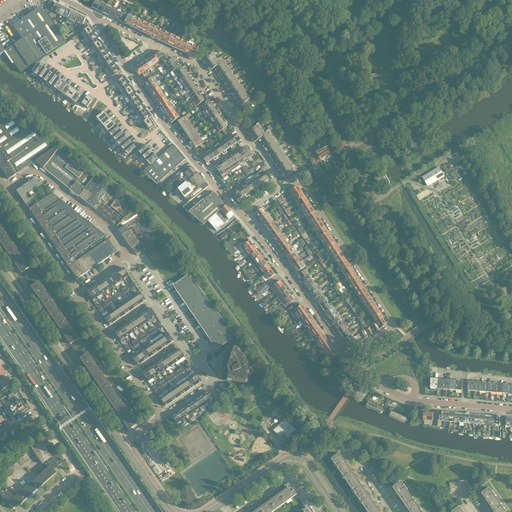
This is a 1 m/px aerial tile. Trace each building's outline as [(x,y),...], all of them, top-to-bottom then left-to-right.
[(97,10),(100,3),(95,1),(92,8),(97,10)] [(54,15),(59,5),(55,3),(53,7),(52,8),(51,9),(52,11),(50,13),(48,15),(51,19),(53,17),(54,15)] [(102,13),(106,6),(100,3),(97,10),(102,13)] [(59,15),(63,7),(59,5),(54,15),(53,17),(55,18),(56,16),(57,14),(59,15)] [(108,16),(111,9),(106,6),(102,13),(108,16)] [(61,19),(66,9),(63,7),(59,15),(60,15),(59,18),(57,19),(60,22),(61,19)] [(5,51),(20,73),(66,42),(44,10),(39,8),(13,26),(22,39),(5,51)] [(67,19),(71,11),(66,9),(61,19),(60,22),(61,24),(63,23),(65,21),(63,20),(64,17),(67,19)] [(113,18),(117,11),(111,9),(108,16),(113,18)] [(78,15),(71,11),(67,19),(66,20),(74,23),(75,22),(78,15)] [(118,21),(122,14),(117,11),(113,18),(118,21)] [(124,23),(127,16),(122,14),(118,21),(124,23)] [(129,26),(133,18),(128,15),(127,16),(124,23),(129,26)] [(86,18),(82,16),(77,27),(78,28),(80,25),(82,26),(86,18)] [(135,29),(139,19),(134,17),(133,18),(129,26),(135,29)] [(140,31),(145,22),(139,19),(135,29),(140,31)] [(146,34),(150,25),(145,22),(140,31),(146,34)] [(151,37),(156,27),(150,25),(146,34),(151,37)] [(91,26),(80,33),(84,38),(94,31),(91,26)] [(156,39),(161,30),(156,27),(151,37),(156,39)] [(162,42),(166,33),(161,30),(156,39),(162,42)] [(94,31),(84,38),(87,43),(89,42),(98,36),(94,31)] [(167,45),(172,35),(166,33),(162,42),(167,45)] [(173,47),(177,38),(172,35),(167,45),(173,47)] [(98,36),(89,42),(92,46),(93,47),(101,41),(98,36)] [(178,50),(183,41),(177,38),(173,47),(178,50)] [(92,46),(90,48),(91,48),(94,53),(95,53),(95,52),(104,46),(101,41),(93,47),(92,46)] [(184,52),(188,43),(183,41),(178,50),(184,52)] [(189,55),(193,46),(188,43),(184,52),(189,55)] [(104,46),(95,52),(95,53),(98,57),(108,51),(104,46)] [(194,58),(198,49),(198,48),(193,46),(189,55),(194,58)] [(98,57),(97,58),(101,63),(103,62),(111,56),(108,51),(98,57)] [(203,61),(205,60),(211,55),(210,53),(201,59),(203,61)] [(208,65),(216,59),(213,54),(211,56),(211,55),(205,60),(206,63),(208,65)] [(158,60),(155,57),(154,55),(153,55),(154,55),(149,58),(153,65),(158,61),(158,60)] [(164,64),(171,59),(170,57),(167,58),(165,55),(162,56),(162,57),(158,59),(159,59),(163,65),(164,64)] [(111,56),(103,62),(106,67),(114,61),(111,56)] [(154,66),(153,65),(149,58),(147,59),(146,60),(144,61),(150,70),(151,72),(153,70),(153,69),(155,68),(154,66)] [(167,69),(175,63),(177,62),(176,60),(174,61),(172,58),(171,59),(164,64),(167,69)] [(213,68),(215,67),(219,64),(216,59),(208,65),(209,67),(211,70),(213,69),(213,68)] [(114,61),(106,67),(109,71),(109,72),(118,66),(114,61)] [(150,70),(144,61),(142,63),(142,62),(141,63),(141,64),(139,65),(147,75),(150,73),(148,71),(150,70)] [(218,72),(227,66),(224,61),(219,64),(215,67),(217,70),(218,72)] [(172,71),(178,67),(177,65),(179,63),(177,62),(175,63),(167,69),(170,73),(173,71),(172,71)] [(34,68),(32,72),(37,75),(43,67),(38,64),(34,68)] [(147,75),(139,65),(138,65),(135,67),(135,68),(134,69),(144,83),(145,83),(152,78),(153,77),(152,75),(148,77),(147,75)] [(175,76),(184,70),(186,69),(185,67),(183,68),(181,65),(178,67),(172,71),(173,71),(175,76)] [(109,71),(108,72),(112,77),(121,71),(118,66),(109,72),(109,71)] [(222,77),(230,71),(227,66),(218,72),(220,74),(222,77)] [(43,67),(37,75),(41,79),(42,79),(48,71),(47,70),(46,70),(43,67)] [(187,74),(185,72),(187,70),(186,69),(184,70),(175,76),(178,80),(187,74)] [(41,79),(40,81),(45,85),(52,74),(49,72),(48,71),(42,79),(41,79)] [(225,81),(233,76),(230,71),(222,77),(223,79),(225,81)] [(52,74),(45,85),(50,88),(57,78),(57,77),(56,77),(52,74)] [(181,84),(190,79),(192,77),(190,76),(188,77),(187,74),(178,80),(181,84)] [(125,76),(114,83),(118,89),(128,82),(125,76)] [(228,86),(236,80),(233,76),(225,81),(226,83),(228,86)] [(192,83),(191,81),(193,79),(192,77),(190,79),(181,84),(184,89),(192,83)] [(57,78),(50,88),(55,92),(62,81),(59,79),(58,78),(57,78)] [(148,88),(157,82),(155,80),(154,80),(152,78),(145,83),(146,84),(145,85),(146,86),(147,86),(148,88)] [(231,91),(240,85),(236,80),(228,86),(230,89),(231,91)] [(62,81),(55,92),(60,95),(67,85),(66,84),(65,84),(62,81)] [(159,88),(157,86),(158,85),(158,84),(160,83),(159,81),(157,82),(148,88),(149,89),(149,90),(149,91),(151,92),(151,93),(159,88)] [(128,82),(118,89),(121,94),(132,87),(128,82)] [(187,93),(195,87),(198,86),(196,84),(194,86),(192,83),(184,89),(187,93)] [(67,85),(60,95),(64,99),(65,99),(65,98),(72,88),(69,86),(68,85),(67,85)] [(234,96),(243,90),(240,85),(231,91),(233,93),(234,96)] [(198,92),(197,89),(199,88),(198,86),(195,87),(187,93),(190,97),(198,92)] [(132,87),(121,94),(125,99),(127,97),(135,92),(132,87)] [(155,98),(163,92),(160,87),(159,88),(151,93),(152,94),(152,95),(153,96),(154,96),(155,98)] [(72,88),(65,98),(70,101),(77,92),(76,91),(75,91),(72,88)] [(238,101),(246,95),(243,90),(234,96),(236,98),(238,101)] [(77,92),(70,101),(75,105),(78,100),(82,96),(78,93),(77,92)] [(135,92),(127,97),(130,102),(138,97),(135,92)] [(158,103),(166,97),(163,92),(155,98),(156,99),(155,100),(156,101),(157,101),(158,103)] [(193,102),(201,96),(203,95),(202,93),(200,94),(198,92),(190,97),(193,102)] [(204,101),(202,98),(205,97),(203,95),(201,96),(193,102),(196,106),(204,101)] [(248,101),(250,100),(246,95),(238,101),(239,103),(241,105),(248,101)] [(82,96),(78,100),(82,103),(81,105),(82,104),(86,108),(86,109),(93,100),(87,96),(85,99),(84,98),(82,96)] [(130,102),(129,103),(132,108),(133,107),(142,102),(138,97),(130,102)] [(170,101),(173,100),(172,98),(169,99),(168,100),(166,97),(158,103),(159,104),(159,105),(160,106),(161,108),(170,101)] [(203,111),(212,105),(214,104),(213,102),(210,103),(209,100),(200,106),(203,111)] [(172,108),(170,105),(172,104),(170,101),(161,108),(162,109),(162,110),(163,111),(164,111),(165,113),(172,108)] [(241,109),(249,103),(250,103),(248,101),(241,105),(239,107),(241,109)] [(142,102),(133,107),(137,112),(145,106),(142,102)] [(215,109),(213,107),(215,105),(214,104),(212,105),(203,111),(206,115),(215,109)] [(2,105),(0,106),(0,124),(14,115),(2,105)] [(137,112),(136,113),(139,118),(148,111),(145,106),(137,112)] [(168,118),(177,111),(176,109),(174,110),(172,108),(165,113),(166,114),(165,115),(166,116),(167,116),(168,118)] [(209,119),(218,114),(220,112),(218,110),(216,112),(215,109),(206,115),(209,119)] [(148,111),(139,118),(142,123),(143,122),(149,119),(152,117),(148,111)] [(179,118),(177,115),(179,114),(177,111),(168,118),(169,119),(169,120),(170,121),(171,123),(179,118)] [(104,112),(95,119),(99,123),(108,116),(104,112)] [(221,118),(219,115),(221,114),(220,112),(218,114),(209,119),(212,124),(221,118)] [(0,149),(31,128),(14,115),(0,124),(0,149)] [(108,116),(99,123),(103,128),(112,121),(108,116)] [(178,128),(189,121),(186,116),(177,122),(179,124),(177,126),(178,128)] [(215,128),(223,122),(225,121),(224,119),(222,121),(221,118),(212,124),(215,128)] [(149,119),(143,122),(149,130),(154,127),(149,119)] [(103,128),(102,129),(106,133),(106,134),(107,133),(115,125),(112,121),(103,128)] [(183,130),(192,125),(189,121),(178,128),(179,129),(182,128),(183,130)] [(227,127),(225,124),(227,123),(225,121),(223,122),(215,128),(218,133),(227,127)] [(247,133),(249,131),(256,127),(254,124),(245,130),(247,133)] [(115,125),(107,133),(111,137),(119,130),(115,125)] [(184,136),(194,129),(192,125),(183,130),(185,133),(183,134),(184,136)] [(252,136),(261,130),(258,126),(256,127),(249,131),(251,134),(252,136)] [(31,128),(0,149),(0,167),(9,179),(35,162),(35,161),(55,147),(31,128)] [(327,142),(331,139),(325,128),(318,132),(321,136),(323,135),(327,142)] [(189,139),(197,134),(194,129),(184,136),(185,138),(187,137),(189,139)] [(119,130),(111,137),(115,142),(116,141),(123,134),(119,130)] [(260,138),(264,135),(261,130),(252,136),(254,139),(256,141),(258,140),(258,139),(260,138)] [(263,143),(271,137),(268,132),(264,135),(260,138),(262,141),(263,143)] [(123,134),(116,141),(119,145),(120,146),(127,139),(123,134)] [(190,145),(200,138),(197,134),(189,139),(191,142),(189,143),(190,145)] [(237,143),(231,134),(227,138),(234,148),(236,147),(234,145),(237,143)] [(266,148),(275,142),(271,137),(263,143),(264,145),(266,148)] [(195,148),(203,142),(200,138),(190,145),(191,147),(193,145),(195,148)] [(234,148),(227,138),(222,141),(228,149),(231,147),(232,149),(234,148)] [(119,145),(118,146),(119,146),(122,151),(123,151),(131,143),(127,139),(120,146),(119,145)] [(228,149),(222,141),(218,143),(225,154),(227,153),(225,151),(228,149)] [(269,153),(278,147),(275,142),(266,148),(268,151),(269,153)] [(122,151),(121,151),(122,152),(126,156),(134,149),(135,148),(131,143),(123,151),(122,151)] [(225,154),(218,143),(214,146),(219,155),(222,153),(223,155),(225,154)] [(318,155),(329,148),(326,143),(323,145),(315,150),(318,155)] [(145,145),(138,151),(142,156),(149,149),(145,145)] [(173,145),(151,165),(156,171),(163,178),(185,159),(179,151),(173,145)] [(219,155),(214,146),(209,149),(216,160),(218,159),(217,156),(219,155)] [(35,161),(35,162),(43,168),(52,157),(58,150),(55,147),(35,161)] [(273,158),(281,152),(278,147),(269,153),(271,155),(273,158)] [(253,156),(247,148),(244,150),(243,148),(241,149),(242,151),(248,159),(253,156)] [(329,155),(328,153),(331,151),(329,148),(318,155),(321,160),(329,155)] [(149,149),(142,156),(146,160),(153,154),(149,149)] [(216,160),(209,149),(205,152),(211,161),(213,159),(215,161),(216,160)] [(248,159),(242,151),(241,149),(239,150),(241,152),(238,154),(244,162),(248,159)] [(79,178),(85,171),(58,150),(52,157),(60,164),(62,161),(67,166),(65,168),(79,178)] [(211,161),(205,152),(200,155),(207,166),(209,164),(208,162),(211,161)] [(276,162),(284,156),(281,152),(273,158),(274,160),(276,162)] [(153,154),(146,160),(150,165),(157,158),(153,154)] [(244,162),(238,154),(236,156),(234,154),(232,155),(234,157),(239,165),(244,162)] [(239,165),(234,157),(232,155),(231,156),(232,158),(229,160),(235,168),(239,165)] [(279,167),(288,161),(284,156),(276,162),(277,164),(279,167)] [(79,178),(65,168),(67,166),(62,161),(60,164),(52,157),(43,168),(79,196),(94,177),(85,171),(79,178)] [(343,167),(338,157),(334,159),(337,164),(339,163),(341,168),(343,167)] [(235,168),(229,160),(227,162),(226,159),(224,161),(225,163),(231,171),(235,168)] [(231,171),(225,163),(224,161),(222,162),(223,164),(221,166),(226,174),(231,171)] [(282,172),(291,166),(288,161),(279,167),(281,170),(282,172)] [(156,171),(151,165),(143,171),(156,184),(163,178),(156,171)] [(227,176),(226,174),(221,166),(218,167),(217,165),(215,167),(223,179),(227,176)] [(292,172),(294,171),(291,166),(282,172),(284,174),(286,177),(292,172)] [(192,167),(183,174),(189,180),(197,173),(192,167)] [(427,186),(443,176),(438,168),(422,177),(427,186)] [(263,171),(258,174),(265,185),(267,183),(266,181),(268,179),(263,171)] [(292,172),(286,177),(284,178),(285,181),(294,175),(292,172)] [(189,180),(178,189),(188,203),(189,201),(208,186),(197,173),(189,180)] [(382,181),(377,173),(373,174),(375,178),(374,179),(377,184),(382,181)] [(258,174),(254,177),(259,185),(262,184),(263,186),(265,185),(258,174)] [(176,175),(165,185),(169,189),(180,180),(176,175)] [(94,177),(79,196),(86,203),(101,184),(94,177)] [(259,185),(254,177),(249,180),(256,191),(258,189),(257,187),(259,185)] [(42,185),(34,179),(30,182),(35,190),(42,185)] [(249,180),(245,183),(251,191),(253,190),(255,192),(256,191),(249,180)] [(17,191),(26,205),(33,200),(29,194),(35,190),(30,182),(17,191)] [(245,183),(241,186),(248,196),(250,195),(248,193),(251,191),(245,183)] [(101,184),(86,203),(93,208),(108,189),(101,184)] [(248,196),(241,186),(236,189),(242,197),(245,195),(246,198),(248,196)] [(292,195),(294,197),(301,192),(297,186),(289,192),(291,195),(292,195)] [(108,189),(93,208),(117,227),(132,208),(108,189)] [(233,194),(237,200),(239,202),(241,201),(239,199),(242,197),(236,189),(232,192),(233,194)] [(213,192),(203,201),(203,200),(188,212),(203,225),(210,219),(225,206),(213,192)] [(301,192),(294,197),(296,200),(295,201),(296,203),(305,197),(301,192)] [(52,193),(29,209),(35,217),(60,199),(52,193)] [(305,197),(296,203),(297,205),(298,204),(300,207),(308,202),(305,197)] [(60,200),(60,199),(35,217),(65,262),(105,235),(90,224),(60,200)] [(308,202),(300,207),(302,210),(301,211),(302,213),(311,207),(308,202)] [(225,206),(203,225),(212,233),(225,222),(226,223),(227,221),(233,215),(225,206)] [(311,207),(302,213),(304,215),(305,214),(307,217),(314,212),(311,207)] [(132,208),(117,227),(119,230),(118,230),(122,235),(145,219),(132,208)] [(256,216),(258,219),(266,213),(264,211),(265,210),(264,208),(255,214),(256,216)] [(314,212),(307,217),(309,220),(308,221),(309,223),(318,217),(314,212)] [(266,213),(258,219),(260,222),(260,221),(262,223),(270,217),(269,215),(268,216),(266,213)] [(272,220),(270,217),(262,223),(263,225),(263,226),(265,229),(273,223),(271,221),(272,220)] [(321,222),(318,217),(309,223),(310,225),(311,224),(313,227),(321,222)] [(145,219),(122,235),(131,249),(136,255),(142,251),(162,237),(145,219)] [(28,269),(0,222),(0,241),(20,274),(28,269)] [(324,227),(321,222),(313,227),(315,230),(314,231),(316,233),(324,227)] [(273,223),(265,229),(267,232),(267,231),(269,233),(277,227),(276,225),(275,226),(273,223)] [(277,227),(269,233),(270,235),(270,236),(272,238),(280,233),(278,230),(279,230),(277,227)] [(327,232),(324,227),(316,233),(317,235),(318,234),(320,237),(327,232)] [(331,237),(327,232),(320,237),(322,240),(321,241),(322,243),(331,237)] [(280,233),(272,238),(274,241),(276,243),(284,237),(283,235),(281,236),(280,233)] [(105,235),(65,262),(77,279),(116,252),(105,235)] [(284,237),(276,243),(277,245),(279,248),(286,243),(285,240),(286,239),(284,237)] [(331,237),(322,243),(324,245),(325,244),(327,248),(334,243),(331,237)] [(229,251),(231,254),(236,250),(232,245),(234,243),(231,239),(227,242),(226,245),(228,248),(227,249),(229,251)] [(249,241),(240,248),(244,253),(246,251),(253,246),(249,241)] [(286,243),(279,248),(281,251),(283,253),(291,247),(290,245),(288,245),(286,243)] [(334,243),(327,248),(329,251),(328,251),(329,253),(337,248),(334,243)] [(253,246),(246,251),(250,256),(257,250),(253,246)] [(291,247),(283,253),(284,255),(286,258),(293,253),(292,250),(293,249),(291,247)] [(337,248),(329,253),(330,255),(331,254),(333,257),(340,253),(337,248)] [(252,258),(249,260),(251,263),(260,255),(257,250),(250,256),(252,258)] [(293,253),(286,258),(288,261),(290,263),(298,257),(297,254),(295,255),(293,253)] [(340,253),(333,257),(335,261),(334,261),(335,263),(344,258),(340,253)] [(260,255),(251,263),(254,267),(264,260),(260,255)] [(298,257),(290,263),(291,265),(293,268),(300,262),(299,260),(300,259),(298,257)] [(344,258),(335,263),(337,265),(338,264),(340,268),(347,263),(344,258)] [(264,260),(254,267),(258,272),(268,265),(264,260)] [(297,272),(303,268),(305,266),(304,264),(302,265),(300,262),(293,268),(295,271),(295,270),(297,272)] [(347,263),(340,268),(342,271),(341,271),(342,273),(350,268),(347,263)] [(268,265),(258,272),(262,277),(271,270),(268,265)] [(128,276),(123,268),(118,271),(124,279),(128,276)] [(301,280),(309,274),(308,272),(306,273),(303,268),(297,272),(298,275),(301,280)] [(350,268),(342,273),(343,275),(344,275),(346,278),(354,273),(350,268)] [(271,270),(262,277),(265,282),(275,275),(271,270)] [(124,279),(118,271),(114,274),(119,282),(124,279)] [(354,273),(346,278),(348,281),(347,282),(349,283),(357,278),(354,273)] [(119,282),(114,274),(109,277),(115,285),(119,282)] [(235,337),(208,300),(189,274),(172,286),(176,291),(175,291),(176,292),(176,293),(177,292),(210,341),(210,342),(211,344),(212,344),(216,350),(218,348),(221,348),(222,348),(223,348),(224,347),(226,346),(227,346),(227,345),(228,344),(228,343),(228,342),(229,341),(235,337)] [(309,274),(301,280),(304,284),(311,279),(309,277),(310,276),(309,274)] [(115,285),(109,277),(105,280),(110,288),(115,285)] [(357,278),(349,283),(350,285),(351,284),(353,288),(360,283),(357,278)] [(311,279),(304,284),(307,288),(315,283),(314,281),(312,282),(311,279)] [(110,288),(105,280),(100,283),(106,291),(110,288)] [(32,286),(69,345),(78,340),(40,281),(32,286)] [(274,293),(275,292),(283,286),(280,281),(270,288),(274,293)] [(106,291),(100,283),(96,286),(101,294),(106,291)] [(256,292),(266,285),(265,283),(255,290),(256,292)] [(315,283),(307,288),(310,292),(317,288),(315,285),(316,284),(315,283)] [(360,283),(353,288),(355,291),(354,292),(355,293),(363,288),(360,283)] [(267,286),(266,285),(256,292),(259,296),(270,288),(268,285),(267,286)] [(101,294),(96,286),(91,289),(97,297),(101,294)] [(283,286),(275,292),(274,293),(277,298),(287,291),(283,286)] [(317,288),(310,292),(313,297),(321,291),(320,289),(318,290),(317,288)] [(363,288),(355,293),(356,295),(357,294),(359,298),(367,293),(363,288)] [(97,297),(91,289),(87,292),(92,300),(97,297)] [(287,291),(277,298),(281,303),(291,296),(287,291)] [(321,291),(313,297),(316,301),(322,296),(321,294),(322,293),(321,291)] [(145,300),(140,293),(135,296),(141,304),(145,300)] [(367,293),(359,298),(361,301),(360,302),(362,303),(370,298),(367,293)] [(141,304),(135,296),(131,299),(136,307),(141,304)] [(291,296),(281,303),(285,308),(294,300),(291,296)] [(322,296),(316,301),(319,305),(327,299),(325,298),(324,299),(322,296)] [(370,298),(362,303),(363,305),(364,305),(366,308),(373,303),(370,298)] [(136,307),(131,299),(126,302),(132,310),(136,307)] [(327,299),(319,305),(322,309),(328,305),(327,302),(328,301),(327,299)] [(132,310),(126,302),(122,305),(127,313),(132,310)] [(373,303),(366,308),(368,311),(367,312),(368,314),(377,308),(373,303)] [(127,313),(122,305),(117,308),(123,316),(127,313)] [(297,316),(305,310),(303,308),(302,305),(294,310),(296,313),(295,314),(297,316)] [(328,305),(322,309),(325,313),(333,308),(331,306),(330,307),(328,305)] [(123,316),(117,308),(113,311),(118,319),(123,316)] [(156,316),(151,308),(146,312),(151,319),(156,316)] [(333,308),(325,313),(328,318),(334,313),(333,311),(334,310),(333,308)] [(377,308),(368,314),(369,315),(370,315),(372,318),(380,313),(377,308)] [(301,320),(309,315),(307,312),(306,312),(305,310),(297,316),(298,318),(299,317),(301,320)] [(118,319),(113,311),(108,314),(114,322),(118,319)] [(151,319),(146,312),(141,315),(147,323),(148,323),(152,320),(151,319)] [(334,313),(328,318),(331,322),(339,316),(337,315),(336,315),(334,313)] [(380,313),(372,318),(375,321),(374,322),(375,323),(383,318),(380,313)] [(114,322),(108,314),(104,317),(109,325),(110,325),(114,322)] [(147,323),(141,315),(137,318),(142,326),(147,323)] [(303,326),(312,320),(310,318),(310,317),(309,315),(301,320),(303,323),(302,324),(303,326)] [(334,326),(342,320),(339,316),(331,322),(334,326)] [(142,326),(137,318),(133,321),(138,329),(142,326)] [(383,318),(375,323),(373,324),(377,330),(384,326),(383,325),(387,323),(383,318)] [(308,330),(316,325),(314,322),(313,322),(312,320),(303,326),(305,328),(306,327),(308,330)] [(337,330),(345,325),(342,320),(334,326),(337,330)] [(138,329),(133,321),(128,324),(134,332),(134,333),(139,330),(138,329)] [(134,332),(128,324),(124,327),(129,335),(134,332)] [(316,325),(308,330),(310,333),(309,334),(307,336),(308,337),(319,330),(317,328),(317,327),(316,325)] [(345,325),(337,330),(340,335),(346,330),(345,328),(346,327),(345,325)] [(129,335),(124,327),(119,330),(125,338),(129,335)] [(125,338),(119,330),(115,333),(121,342),(125,339),(125,338)] [(319,330),(308,337),(309,339),(312,337),(312,338),(313,337),(315,340),(323,334),(321,332),(320,332),(319,330)] [(346,330),(340,335),(343,339),(351,333),(349,331),(348,332),(346,330)] [(173,341),(168,333),(163,336),(168,344),(173,341)] [(354,338),(352,335),(351,333),(343,339),(346,343),(354,338)] [(323,334),(315,340),(317,342),(316,343),(316,344),(314,345),(315,347),(326,340),(324,338),(324,337),(323,334)] [(168,344),(163,336),(159,339),(164,347),(168,344)] [(356,343),(357,343),(357,342),(356,340),(354,338),(346,343),(348,346),(349,348),(356,344),(356,343)] [(164,347),(159,339),(154,342),(159,350),(164,347)] [(326,340),(315,347),(316,349),(318,347),(319,348),(320,347),(322,349),(329,344),(328,342),(327,342),(326,340)] [(159,350),(154,342),(150,345),(155,353),(159,350)] [(329,344),(322,349),(324,352),(323,353),(323,354),(321,355),(322,357),(333,350),(331,348),(331,347),(329,344)] [(155,353),(150,345),(145,349),(151,356),(155,353)] [(248,373),(249,373),(246,365),(247,365),(247,364),(243,358),(244,357),(238,352),(239,350),(239,351),(239,350),(234,348),(229,362),(226,361),(227,360),(226,360),(226,362),(225,363),(225,364),(225,365),(224,367),(224,368),(224,369),(225,373),(225,374),(225,375),(225,376),(224,378),(224,379),(224,380),(245,384),(246,384),(247,381),(247,373),(248,373)] [(151,356),(145,349),(141,352),(146,360),(151,356)] [(184,357),(178,349),(174,352),(179,360),(184,357)] [(333,350),(322,357),(323,359),(325,357),(326,358),(327,357),(329,359),(331,358),(332,360),(336,357),(335,355),(336,354),(335,352),(334,352),(333,350)] [(90,351),(82,356),(127,431),(135,426),(90,351)] [(146,360),(141,352),(136,355),(142,363),(146,360)] [(179,360),(174,352),(169,355),(175,363),(179,360)] [(142,363),(136,355),(132,358),(137,366),(138,365),(142,363)] [(175,363),(169,355),(165,358),(170,366),(171,367),(175,364),(175,363)] [(170,366),(165,358),(160,361),(166,369),(170,366)] [(166,369),(160,361),(156,364),(161,372),(166,369)] [(161,372),(156,364),(151,367),(157,375),(161,372)] [(157,375),(151,367),(147,370),(152,378),(157,375)] [(152,378),(147,370),(142,374),(148,382),(152,378)] [(6,373),(0,377),(0,383),(0,384),(9,378),(8,376),(8,375),(6,373)] [(201,382),(195,373),(190,376),(191,377),(196,385),(201,382)] [(196,385),(191,377),(186,380),(192,388),(196,385)] [(9,378),(0,384),(4,389),(12,383),(11,381),(11,380),(10,378),(9,378)] [(192,388),(186,380),(182,383),(187,391),(192,388)] [(225,394),(229,392),(222,382),(218,384),(225,394)] [(187,391),(182,383),(177,386),(183,394),(187,391)] [(183,394),(177,386),(173,389),(178,397),(183,394)] [(178,397),(173,389),(169,392),(174,400),(178,397)] [(174,400),(169,392),(164,395),(169,403),(174,400)] [(213,399),(208,392),(203,395),(208,402),(213,399)] [(169,403),(164,395),(159,398),(165,406),(169,403)] [(208,402),(203,395),(199,398),(204,405),(208,402)] [(204,405),(199,398),(194,401),(199,408),(204,405)] [(19,400),(13,403),(18,410),(23,406),(19,400)] [(199,408),(194,401),(190,404),(195,411),(199,408)] [(18,410),(13,403),(8,407),(13,413),(18,410)] [(195,411),(190,404),(186,407),(190,414),(195,411)] [(190,414),(186,407),(181,410),(186,417),(190,414)] [(186,417),(181,410),(177,413),(181,420),(186,417)] [(181,420),(177,413),(172,417),(177,424),(181,420)] [(288,437),(295,430),(285,420),(274,430),(279,436),(283,432),(288,437)] [(19,505),(56,473),(54,470),(61,464),(51,448),(48,450),(40,439),(29,446),(30,447),(42,464),(43,463),(46,469),(14,497),(6,487),(0,492),(0,494),(13,509),(18,505),(19,506),(19,505)] [(348,467),(344,462),(345,462),(344,459),(343,460),(339,454),(331,459),(334,464),(340,472),(348,467)] [(180,487),(174,478),(173,478),(171,476),(172,474),(171,473),(170,474),(165,466),(157,471),(165,484),(164,484),(170,493),(180,487)] [(357,480),(352,473),(353,472),(351,470),(350,471),(348,467),(340,472),(342,476),(349,485),(357,480)] [(365,492),(362,487),(363,487),(361,484),(360,485),(357,480),(349,485),(352,490),(357,498),(365,492)] [(408,494),(406,490),(400,482),(392,487),(396,492),(395,493),(396,495),(397,495),(400,499),(408,494)] [(283,486),(283,487),(284,487),(284,488),(285,488),(286,488),(287,489),(255,511),(271,511),(296,495),(288,483),(283,486)] [(482,494),(486,499),(485,499),(486,502),(487,501),(491,506),(499,500),(490,488),(482,494)] [(374,504),(369,498),(370,497),(368,495),(368,496),(365,492),(357,498),(363,506),(366,510),(374,504)] [(417,506),(408,494),(400,499),(404,505),(403,505),(405,508),(406,507),(409,511),(417,506)] [(506,511),(499,500),(491,506),(494,511),(493,511),(506,511)]
